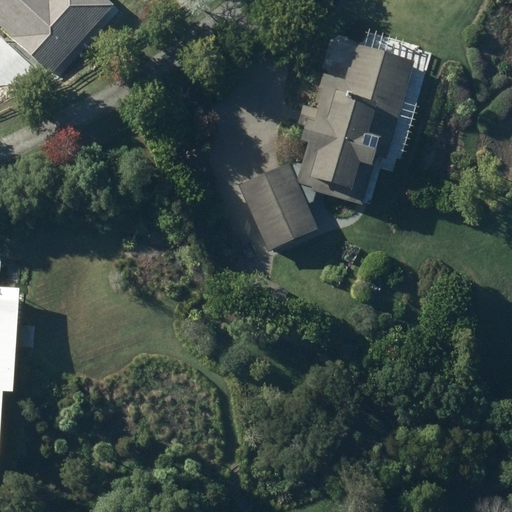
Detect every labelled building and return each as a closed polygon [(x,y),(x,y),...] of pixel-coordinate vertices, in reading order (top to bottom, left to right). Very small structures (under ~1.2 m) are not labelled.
[(0,0),(0,34),(45,75),(108,6),(101,0),(0,0)] [(105,31),(112,37),(118,31),(111,24),(105,31)] [(231,186),(261,252),(310,230),(299,206),(305,203),(309,193),(355,206),(369,156),(380,159),(407,62),(412,46),(361,32),(356,48),(350,47),(341,81),(318,75),(308,110),(296,107),(287,141),(296,144),(290,165),(284,168),(282,163),(231,186)] [(279,313),(289,296),(259,280),(250,297),(279,313)] [(0,392),(4,393),(10,293),(0,292),(0,392)]
